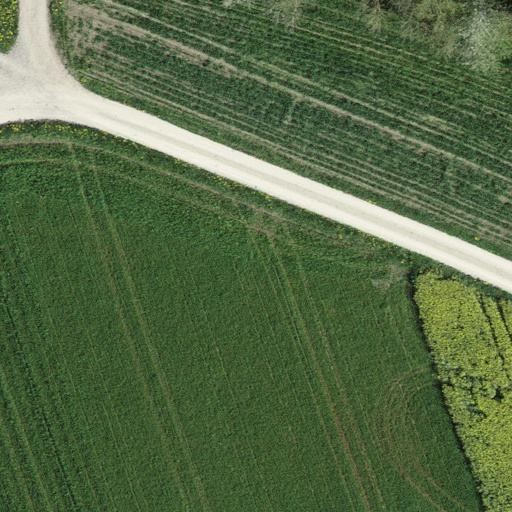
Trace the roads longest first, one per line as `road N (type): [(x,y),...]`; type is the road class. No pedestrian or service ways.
road 1 (track): [(511,279),(31,93),(0,71)]
road 2 (track): [(0,105),(31,93),(36,0)]
